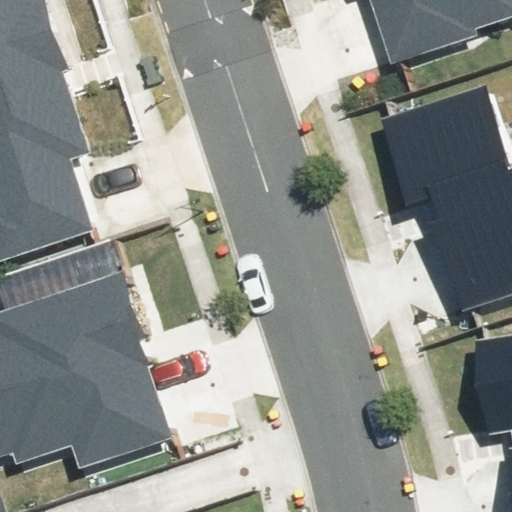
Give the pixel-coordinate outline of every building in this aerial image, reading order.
[(0,203),(0,220),(11,253),(105,221),(79,146),(101,138),(52,0),(0,0),(0,181),(7,201),(0,203)] [(511,0),(386,0),(406,59),(491,31),(487,20),(511,11),(511,0)] [(449,191),(485,296),(511,287),(511,143),(493,87),(398,119),(426,199),(449,191)] [(0,446),(34,436),(39,452),(74,440),(81,462),(180,430),(150,337),(162,333),(140,267),(5,311),(11,329),(0,332),(0,446)] [(511,327),(483,333),(498,424),(511,421),(511,327)]
